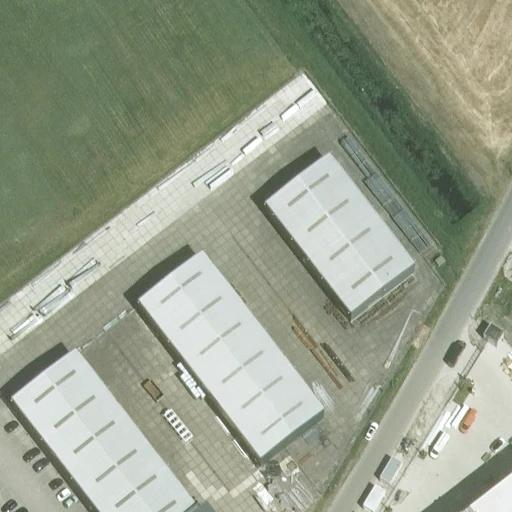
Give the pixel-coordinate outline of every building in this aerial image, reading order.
[(413,274),(328,164),(264,214),(349,324),(413,274)] [(322,420),(201,262),(136,311),(258,469),(322,420)] [(482,341),(496,350),(502,340),(489,331),(482,341)] [(191,511),(74,360),(10,409),(89,511),(191,511)] [(511,511),(511,491),(484,511),(511,511)]
